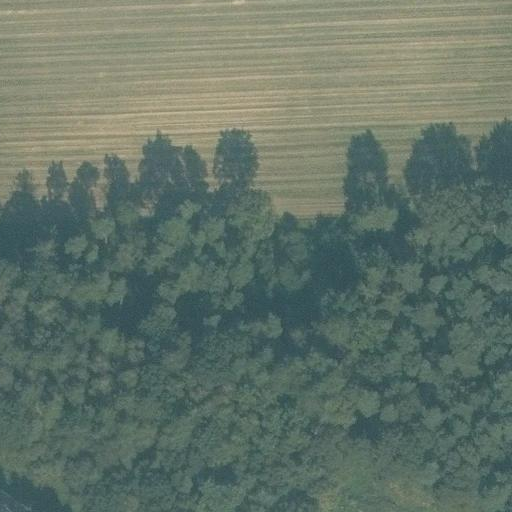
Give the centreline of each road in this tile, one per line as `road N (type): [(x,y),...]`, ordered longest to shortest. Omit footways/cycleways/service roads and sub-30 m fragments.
road 1 (track): [(0,229),(432,226),(511,216)]
road 2 (track): [(432,226),(478,511)]
